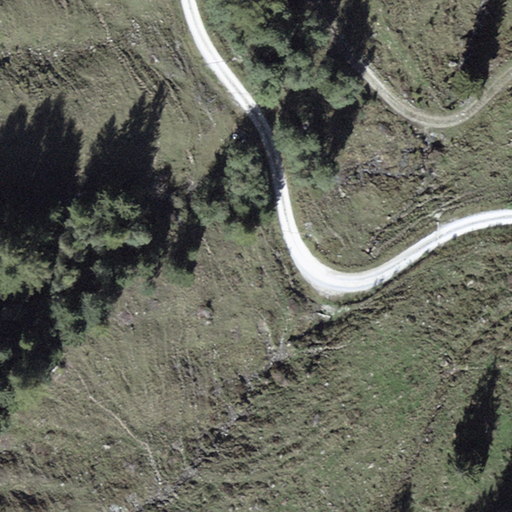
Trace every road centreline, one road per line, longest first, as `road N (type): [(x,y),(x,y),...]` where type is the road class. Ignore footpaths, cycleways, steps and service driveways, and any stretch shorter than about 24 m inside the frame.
road 1 (track): [(511,217),(428,242),(383,276),(336,283),(316,277),(296,253),(256,114),(208,52),(189,0)]
road 2 (track): [(316,0),(344,48),(421,120),(455,119),(511,75)]
